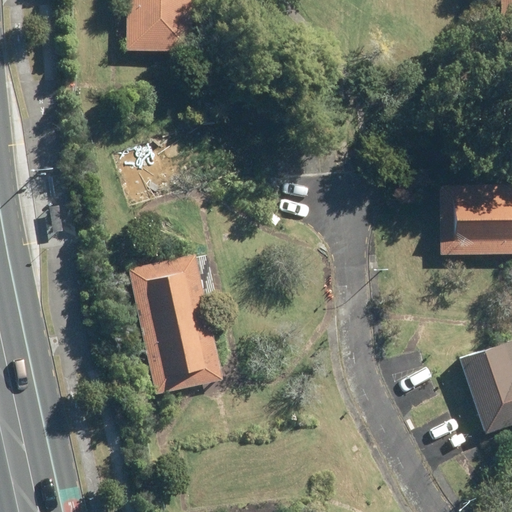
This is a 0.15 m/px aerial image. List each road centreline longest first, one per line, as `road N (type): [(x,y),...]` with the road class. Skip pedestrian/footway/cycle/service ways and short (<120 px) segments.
road 1 (primary): [(0,180),(62,511)]
road 2 (unclassified): [(331,203),(366,366),(415,477),(444,511)]
